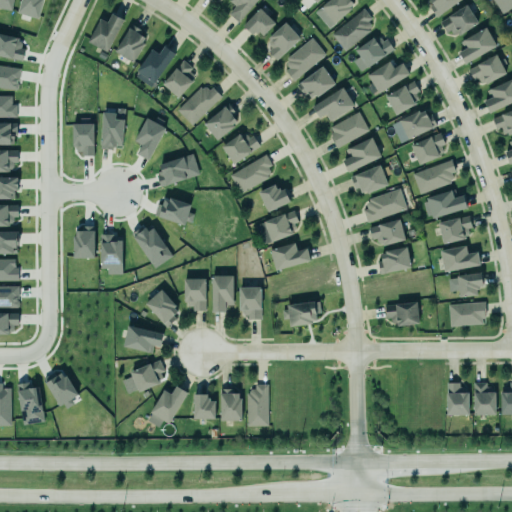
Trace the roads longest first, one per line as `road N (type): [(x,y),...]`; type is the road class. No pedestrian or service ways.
road 1 (residential): [(157,0),(245,72),(316,179),(352,305),(356,463)]
road 2 (residential): [(0,354),(33,348),(42,72),(80,0)]
road 3 (secondary): [(356,463),(0,463)]
road 4 (residential): [(389,0),(447,87),(482,168),(511,326)]
road 5 (residential): [(197,352),(511,350)]
road 6 (secondary): [(0,496),(279,495)]
road 7 (secondary): [(363,495),(511,493)]
